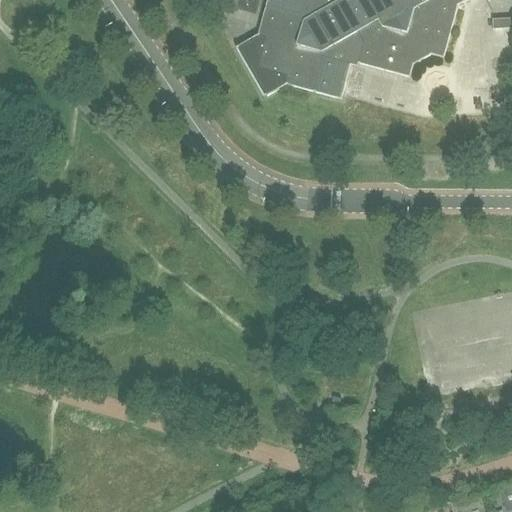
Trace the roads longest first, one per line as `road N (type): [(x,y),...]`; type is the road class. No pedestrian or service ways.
road 1 (tertiary): [(111,0),(203,138),(247,179),(332,203),(511,203)]
road 2 (unclassified): [(0,374),(359,482)]
